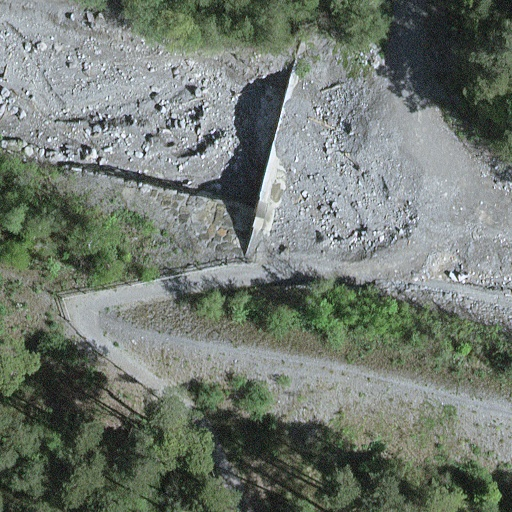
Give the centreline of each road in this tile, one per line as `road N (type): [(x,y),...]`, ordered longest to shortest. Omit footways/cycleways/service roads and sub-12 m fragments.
road 1 (track): [(88,332),(87,305),(231,277),(413,258),(439,243),(449,211),(410,88),(409,0)]
road 2 (track): [(511,420),(284,363),(88,332)]
